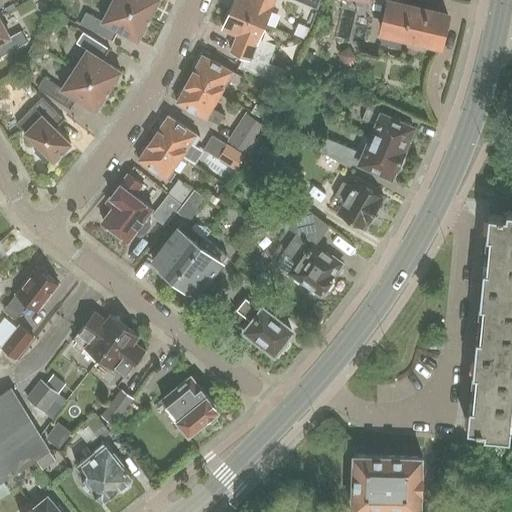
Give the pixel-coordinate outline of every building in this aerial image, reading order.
[(114,0),(113,1),(149,20),(159,0),(114,0)] [(235,0),(231,11),(265,25),(274,0),(235,0)] [(294,0),(317,10),(320,0),(294,0)] [(382,33),(385,34),(383,44),(400,48),(402,38),(440,47),(448,16),(402,5),(402,0),(374,0),(374,3),(389,5),(382,33)] [(138,41),(149,20),(113,1),(103,22),(86,13),(80,25),(113,42),(119,31),(138,41)] [(259,38),(265,25),(231,11),(223,29),(237,35),(231,51),(244,57),(240,66),(254,74),(280,85),(286,71),(268,63),(276,45),(259,38)] [(0,57),(0,58),(28,43),(21,32),(10,38),(0,19),(0,57)] [(297,25),(294,34),(304,39),(309,28),(300,25),(297,25)] [(75,70),(108,92),(121,72),(103,60),(110,50),(83,33),(77,44),(87,51),(75,70)] [(349,47),(338,55),(345,65),(348,68),(356,63),(353,59),(356,57),(349,47)] [(36,48),(31,52),(32,58),(37,60),(42,56),(41,51),(36,48)] [(303,52),(301,63),(311,65),(314,55),(303,52)] [(244,78),(236,74),(202,55),(190,79),(220,95),(228,80),(240,86),(244,78)] [(96,111),(108,92),(75,70),(62,89),(45,78),(38,88),(45,93),(71,110),(78,100),(96,111)] [(9,79),(9,84),(12,86),(16,86),(19,84),(19,80),(16,77),(12,77),(9,79)] [(211,110),(220,95),(190,79),(177,102),(219,125),(223,117),(211,110)] [(54,161),(71,144),(56,129),(65,120),(42,98),(17,124),(40,147),(35,152),(45,163),(50,157),(54,161)] [(371,138),(406,154),(411,144),(408,140),(413,128),(410,125),(407,123),(403,124),(377,112),(379,108),(369,103),(363,118),(377,124),(371,138)] [(243,113),(226,141),(247,153),(264,126),(243,113)] [(153,138),(182,157),(191,143),(195,145),(200,137),(168,116),(153,138)] [(227,144),(212,136),(204,150),(218,159),(227,144)] [(172,171),(182,157),(153,138),(139,160),(170,181),(176,174),(172,171)] [(406,154),(371,138),(364,153),(357,149),(356,151),(336,142),(326,138),(320,151),(330,157),(348,167),(353,160),(356,162),(393,178),(399,166),(402,165),(406,154)] [(235,169),(244,155),(227,144),(218,159),(235,169)] [(266,154),(256,166),(275,182),(285,169),(266,154)] [(151,225),(151,220),(147,217),(153,208),(138,197),(141,193),(138,190),(143,184),(129,173),(107,202),(113,207),(103,221),(129,241),(135,232),(139,236),(144,235),(151,225)] [(193,189),(179,178),(168,192),(182,203),(193,189)] [(344,203),(337,215),(347,220),(350,221),(364,229),(366,226),(368,225),(384,197),(356,181),(353,187),(343,182),(334,197),(344,203)] [(206,199),(195,190),(178,213),(189,222),(206,199)] [(165,227),(182,205),(168,195),(152,216),(165,227)] [(333,283),(332,279),(342,264),(315,245),(329,226),(304,207),(289,227),(298,234),(275,265),(301,283),(305,282),(321,294),(323,291),(328,290),(333,283)] [(489,215),(482,286),(511,289),(511,212),(507,212),(507,217),(489,215)] [(262,231),(248,220),(233,239),(247,251),(262,231)] [(185,222),(179,230),(155,261),(176,277),(200,246),(206,238),(185,222)] [(176,277),(197,293),(221,262),(227,255),(206,238),(200,246),(176,277)] [(18,314),(25,303),(38,311),(59,284),(38,268),(17,293),(15,296),(8,307),(18,314)] [(511,289),(482,286),(475,358),(511,361),(511,289)] [(283,343),(292,331),(263,309),(261,311),(246,299),(230,319),(275,353),(277,351),(280,353),(287,345),(283,343)] [(100,358),(125,325),(111,314),(106,320),(95,312),(74,339),(100,358)] [(17,361),(35,337),(20,325),(1,348),(17,361)] [(135,342),(139,336),(125,325),(100,358),(125,378),(146,351),(135,342)] [(511,361),(475,358),(468,429),(486,431),(485,436),(510,439),(511,422),(511,361)] [(189,433),(207,419),(209,421),(213,422),(217,418),(217,414),(216,412),(219,410),(191,376),(162,400),(172,412),(169,415),(175,423),(179,420),(189,433)] [(58,393),(41,379),(26,398),(44,412),(58,393)] [(0,481),(50,451),(11,388),(0,395),(0,481)] [(133,398),(119,388),(100,414),(113,424),(133,398)] [(95,415),(85,423),(100,441),(110,433),(95,415)] [(57,422),(45,438),(58,448),(70,432),(57,422)] [(85,476),(83,478),(103,502),(118,490),(123,490),(123,491),(131,484),(131,479),(132,478),(122,466),(124,464),(114,453),(113,454),(104,443),(76,465),(85,476)] [(421,511),(423,457),(354,455),(353,510),(421,511)] [(61,511),(48,496),(32,509),(27,511),(61,511)]
